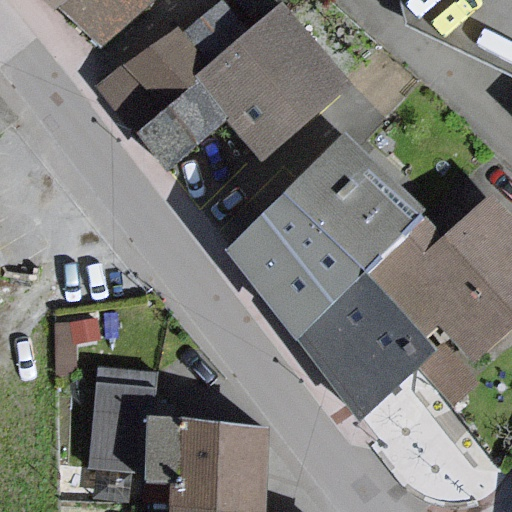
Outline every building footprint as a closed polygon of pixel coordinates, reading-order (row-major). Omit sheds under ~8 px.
[(160,0),(66,0),(104,46),(160,0)] [(511,0),(401,0),(407,22),(511,75),(511,0)] [(182,36),(208,67),(247,34),(222,4),(182,36)] [(208,67),(195,77),(198,81),(227,115),(230,119),(259,154),(347,82),(283,5),(247,34),(208,67)] [(195,77),(208,67),(182,36),(176,28),(127,68),(162,111),(198,81),(195,77)] [(139,130),(162,111),(127,68),(104,88),(139,130)] [(198,81),(162,111),(139,130),(167,164),(227,115),(198,81)] [(0,139),(15,128),(0,107),(0,139)] [(295,191),(367,272),(424,221),(386,179),(352,141),(295,191)] [(256,285),(299,333),(367,272),(295,191),(227,252),(256,285)] [(511,219),(495,200),(444,244),(424,221),(367,272),(425,336),(432,330),(439,323),(470,358),(511,320),(511,219)] [(366,408),(392,384),(418,361),(434,347),(425,336),(367,272),(299,333),(366,408)] [(99,322),(51,330),(60,385),(77,382),(72,351),(103,346),(99,322)] [(93,462),(148,468),(153,421),(158,378),(103,372),(93,462)] [(178,479),(184,424),(153,421),(148,468),(147,475),(178,479)] [(269,433),(184,424),(178,479),(175,508),(213,511),(260,511),(267,452),(269,433)]
